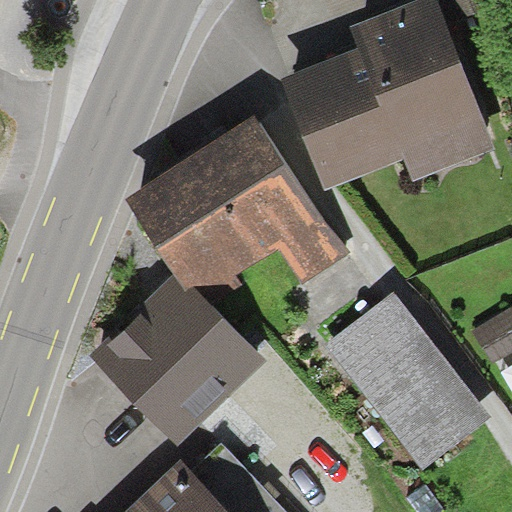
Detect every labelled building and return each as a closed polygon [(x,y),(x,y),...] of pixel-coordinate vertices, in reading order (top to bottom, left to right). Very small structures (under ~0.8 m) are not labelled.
[(358,52),(279,83),(322,193),(403,162),(412,186),(495,154),(434,0),(427,0),(350,30),(358,52)] [(248,123),(130,214),(183,283),(199,304),(268,251),(303,296),(352,258),(248,123)] [(183,283),(91,354),(163,448),(255,377),(199,304),(183,283)] [(389,297),(322,349),(420,474),(487,422),(389,297)] [(469,332),(488,365),(511,351),(511,320),(507,311),(469,332)] [(137,511),(220,511),(183,471),(137,511)]
